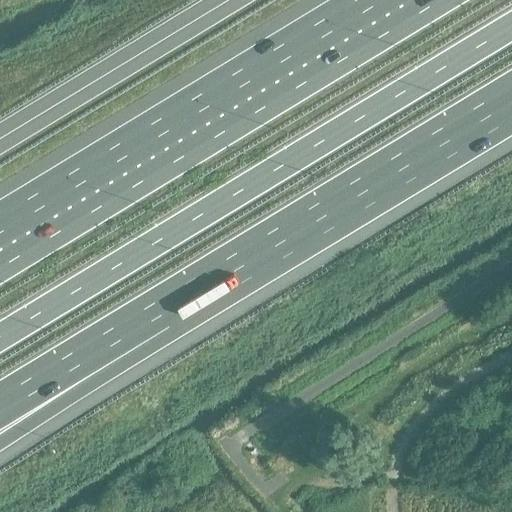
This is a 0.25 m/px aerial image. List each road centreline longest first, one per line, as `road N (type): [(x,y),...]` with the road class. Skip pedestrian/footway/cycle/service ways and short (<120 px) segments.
road 1 (motorway): [(0,336),(511,27)]
road 2 (motorway): [(403,0),(0,244)]
road 3 (motorway): [(151,323),(511,104)]
road 4 (track): [(511,307),(353,403),(280,480)]
road 5 (motorway): [(0,428),(151,323)]
road 6 (motorway): [(0,412),(151,323)]
